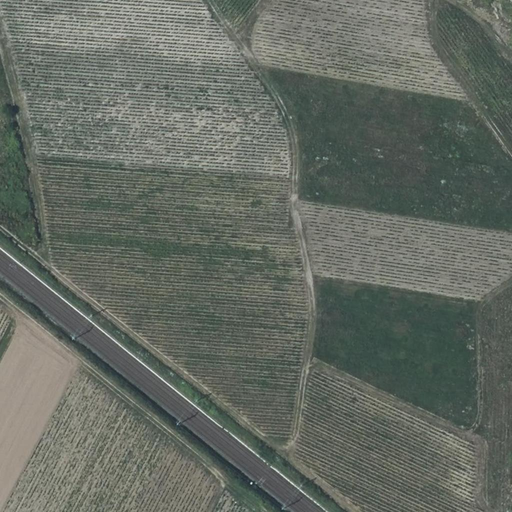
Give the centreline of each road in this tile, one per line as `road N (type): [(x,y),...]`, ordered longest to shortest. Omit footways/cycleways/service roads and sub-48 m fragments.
road 1 (track): [(0,230),(351,511)]
road 2 (track): [(305,365),(309,306),(291,186),(292,134),(212,0)]
road 3 (track): [(488,511),(480,505),(481,443),(305,365),(284,457)]
road 4 (track): [(263,511),(0,301)]
road 5 (track): [(26,251),(45,237),(0,35)]
road 6 (track): [(481,443),(477,305),(511,279)]
